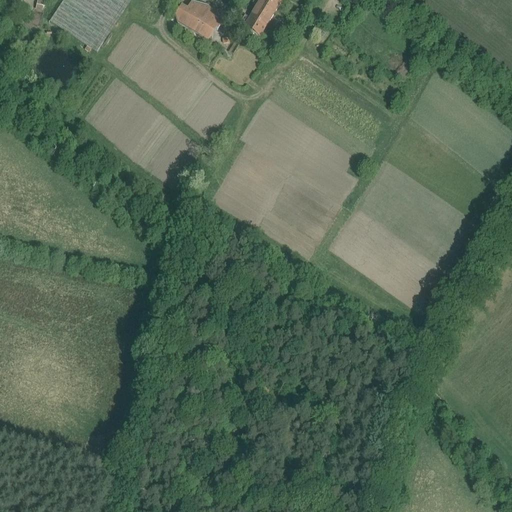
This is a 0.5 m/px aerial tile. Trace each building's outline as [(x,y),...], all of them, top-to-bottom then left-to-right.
[(65,0),(50,23),(87,47),(84,50),(89,53),(91,50),(96,53),(130,0),(65,0)] [(260,39),(283,0),(260,0),(243,28),(260,39)] [(37,1),(36,8),(43,10),(44,2),(37,1)] [(217,31),(223,22),(207,8),(208,6),(191,2),(187,9),(181,6),(174,17),(177,25),(184,29),(184,28),(192,32),(200,37),(207,42),(215,30),(217,31)] [(332,22),(336,27),(341,22),(337,17),(332,22)] [(40,29),(44,21),(38,18),(34,27),(40,29)] [(223,57),(217,68),(250,86),(264,60),(243,48),(234,63),(223,57)]
